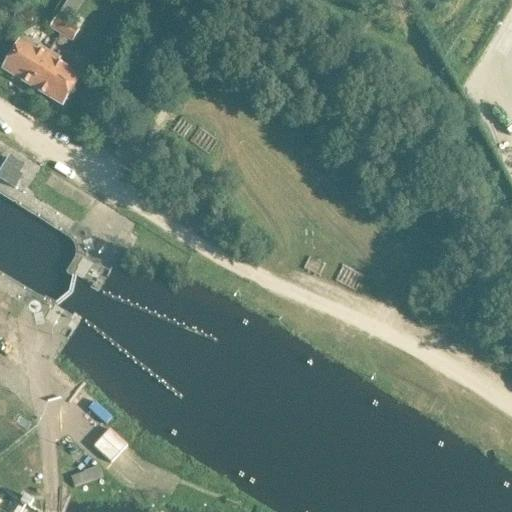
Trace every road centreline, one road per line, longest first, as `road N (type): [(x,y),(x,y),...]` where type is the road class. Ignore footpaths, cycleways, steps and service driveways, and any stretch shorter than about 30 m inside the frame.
road 1 (track): [(511,444),(0,128)]
road 2 (unknown): [(0,197),(49,227),(73,229),(110,196)]
